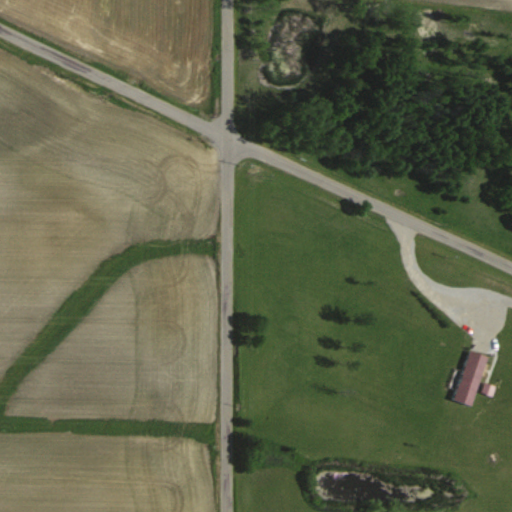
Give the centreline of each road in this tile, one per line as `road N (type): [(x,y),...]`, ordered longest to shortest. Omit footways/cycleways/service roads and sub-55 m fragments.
road 1 (residential): [(511,262),(224,136),(0,26)]
road 2 (residential): [(226,511),(225,0)]
